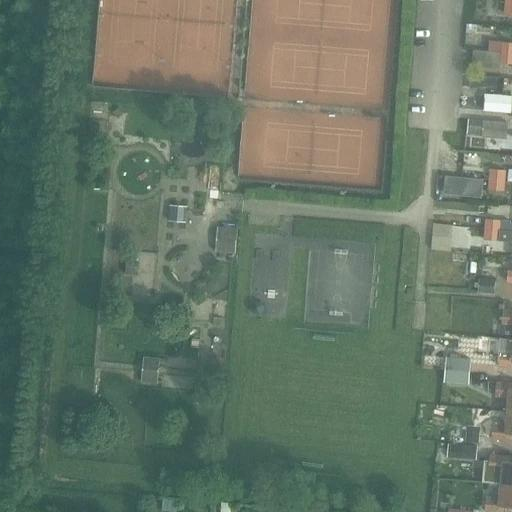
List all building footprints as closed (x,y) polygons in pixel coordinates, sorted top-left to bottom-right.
[(503,14),(511,14),(511,4),(504,3),(503,14)] [(488,52),(500,53),(501,43),(494,42),(489,41),(488,52)] [(511,43),(501,43),(500,53),(511,53),(511,43)] [(499,69),(500,63),(511,64),(511,53),(500,53),(488,52),(473,52),(471,66),(486,68),(499,69)] [(485,95),(484,111),(510,113),(511,97),(485,95)] [(467,135),(482,135),(482,137),(505,139),(507,123),(482,121),(468,120),(467,135)] [(98,142),(98,134),(100,126),(91,125),(90,141),(98,142)] [(489,169),(488,179),(505,181),(506,171),(489,169)] [(445,176),(443,194),(462,196),(464,177),(445,176)] [(488,179),(488,190),(504,192),(505,181),(488,179)] [(485,219),(484,229),(499,231),(500,221),(485,219)] [(217,227),(215,253),(231,255),(234,255),(235,255),(237,232),(238,229),(236,229),(217,227)] [(483,245),(484,240),(511,243),(510,257),(511,257),(511,231),(499,231),(484,229),(484,232),(470,230),(469,244),(483,245)] [(432,237),(431,250),(451,251),(451,239),(432,237)] [(496,281),(480,279),(479,293),(495,294),(496,281)] [(511,326),(511,301),(503,301),(501,325),(511,326)] [(511,339),(500,338),(497,366),(511,367),(511,339)] [(446,357),(445,370),(469,372),(470,359),(459,358),(459,354),(450,353),(450,357),(446,357)] [(158,378),(160,358),(153,357),(148,357),(143,357),(141,384),(146,384),(157,384),(158,378)] [(445,370),(443,382),(468,385),(469,372),(445,370)] [(507,398),(506,413),(511,413),(511,383),(496,383),(495,397),(507,398)] [(492,424),(491,439),(511,440),(511,435),(511,434),(511,413),(506,413),(505,425),(492,424)] [(465,426),(463,443),(477,445),(479,428),(465,426)] [(448,444),(447,457),(476,460),(477,447),(448,444)] [(501,471),(500,483),(511,483),(511,462),(509,462),(509,456),(489,455),(488,470),(501,471)] [(486,496),(484,511),(495,511),(504,511),(505,507),(511,507),(511,483),(500,483),(498,497),(486,496)]
